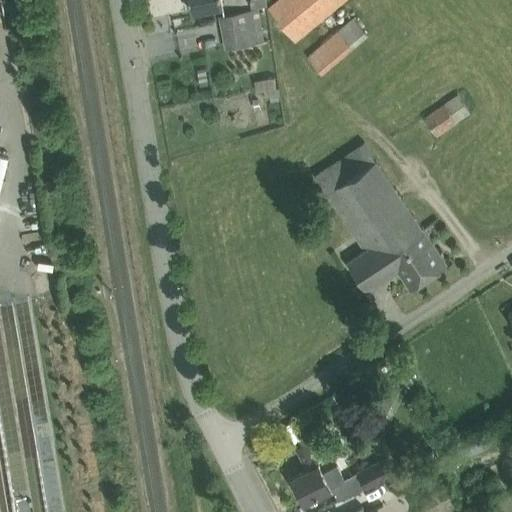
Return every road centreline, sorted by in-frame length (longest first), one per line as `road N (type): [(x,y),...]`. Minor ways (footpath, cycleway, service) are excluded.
road 1 (tertiary): [(221,443),(180,347),(123,0)]
road 2 (unclassified): [(221,443),(511,255)]
